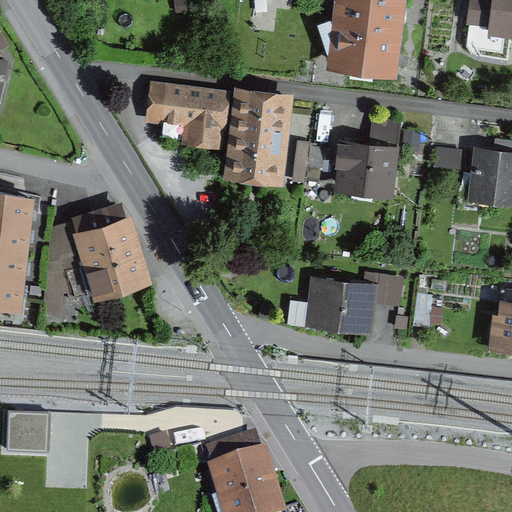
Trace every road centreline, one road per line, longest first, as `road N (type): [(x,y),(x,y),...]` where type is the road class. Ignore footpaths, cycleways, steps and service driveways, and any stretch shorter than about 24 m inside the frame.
road 1 (residential): [(63,64),(511,117)]
road 2 (residential): [(226,328),(511,372)]
road 3 (unclassified): [(338,511),(226,328)]
road 4 (unclassified): [(226,328),(139,187)]
road 5 (unclassified): [(139,187),(63,64)]
road 6 (residential): [(139,187),(0,158)]
